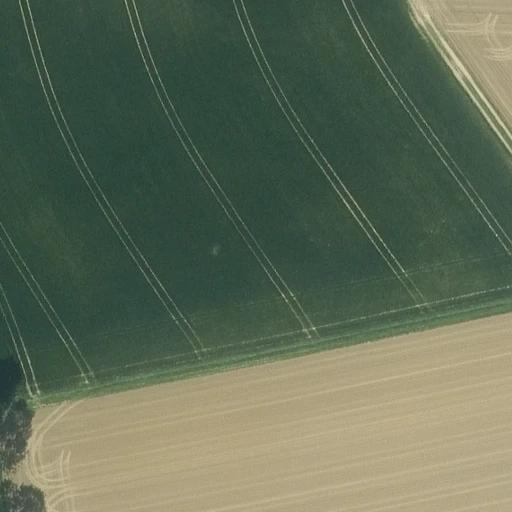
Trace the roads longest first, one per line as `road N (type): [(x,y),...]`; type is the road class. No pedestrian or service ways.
road 1 (track): [(511,309),(0,423)]
road 2 (track): [(511,156),(416,0)]
